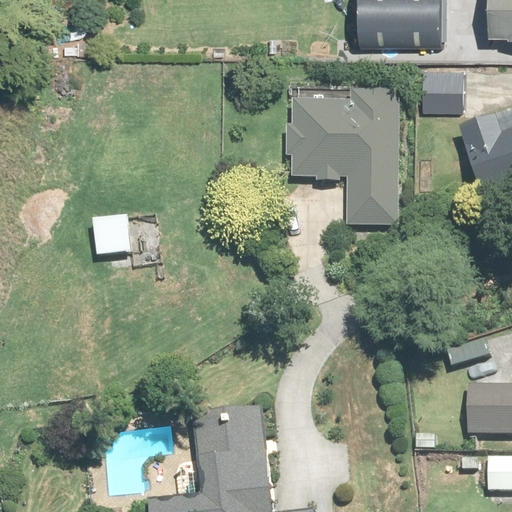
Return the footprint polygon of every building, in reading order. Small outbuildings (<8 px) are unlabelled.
[(371,0),(369,43),(446,46),(448,0),(371,0)] [(511,0),(498,0),(499,35),(511,34),(511,0)] [(315,58),(334,60),(335,46),(315,45),(315,58)] [(428,112),(469,113),(469,71),(429,70),(428,112)] [(402,227),(406,90),(357,89),(356,101),(340,101),(341,93),(292,92),(292,99),(301,99),(301,100),(299,100),(298,127),(294,127),(293,157),(298,157),(297,178),(303,178),(323,178),(323,181),(345,183),(345,178),(353,178),(352,226),(402,227)] [(505,116),(468,129),(491,189),(511,180),(511,117),(506,120),(505,116)] [(441,205),(425,205),(425,220),(442,219),(441,205)] [(135,217),(100,220),(103,257),(138,254),(135,217)] [(511,386),(510,387),(474,387),(474,435),(511,435),(511,386)] [(320,511),(320,508),(289,511),(281,511),(269,408),(200,416),(210,497),(161,503),(162,506),(162,511),(320,511)] [(423,434),(423,448),(440,448),(441,434),(423,434)] [(511,491),(511,458),(493,459),(493,492),(511,491)] [(466,470),(482,470),(482,459),(466,460),(466,470)]
